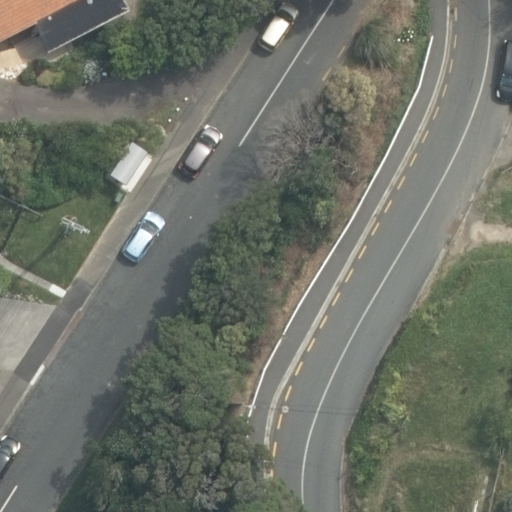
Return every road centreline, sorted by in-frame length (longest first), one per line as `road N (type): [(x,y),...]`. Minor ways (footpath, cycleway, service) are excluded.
road 1 (residential): [(0,481),(244,141),(331,0)]
road 2 (residential): [(305,511),(304,454),(324,390),(477,102),(489,62),(492,0)]
